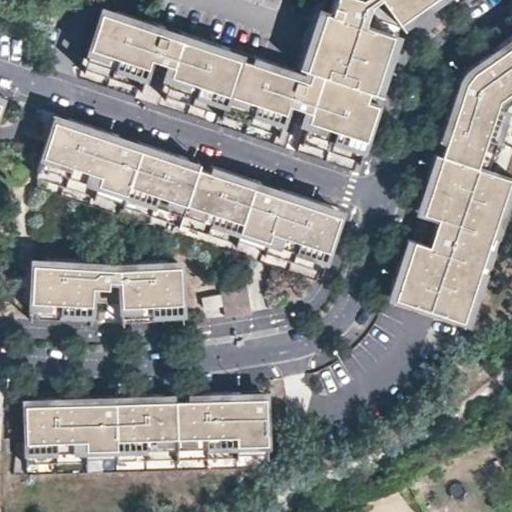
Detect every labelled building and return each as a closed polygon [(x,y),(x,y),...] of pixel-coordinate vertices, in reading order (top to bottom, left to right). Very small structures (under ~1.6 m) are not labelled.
[(364,0),(391,38),(427,13),(445,0),(364,0)] [(177,31),(97,6),(73,79),(147,103),(302,157),(347,172),(389,47),(353,35),(358,20),(324,9),(305,68),(300,66),(298,70),(213,40),(213,41),(186,53),(179,37),(190,32),(178,28),(177,31)] [(206,26),(179,37),(186,53),(213,41),(206,26)] [(511,42),(487,61),(473,70),(468,75),(466,78),(464,80),(462,83),(457,98),(439,155),(446,158),(427,215),(435,218),(431,231),(426,246),(418,243),(398,300),(442,315),(467,323),(511,187),(511,179),(505,177),(511,155),(511,42)] [(174,236),(198,162),(115,135),(58,116),(40,109),(34,190),(174,236)] [(294,195),(198,162),(174,236),(314,282),(338,209),(294,195)] [(398,300),(418,243),(404,238),(403,241),(385,296),(398,300)] [(40,257),(40,262),(116,267),(160,266),(160,260),(112,261),(40,257)] [(28,262),(24,320),(85,323),(86,301),(95,302),(102,302),(102,287),(114,288),(116,324),(177,321),(174,266),(160,266),(116,267),(40,262),(28,262)] [(250,314),(245,284),(219,288),(224,319),(250,314)] [(221,307),(203,310),(205,323),(223,320),(221,307)] [(15,429),(12,475),(22,475),(262,468),(260,390),(216,392),(85,396),(19,398),(20,429),(15,429)]
